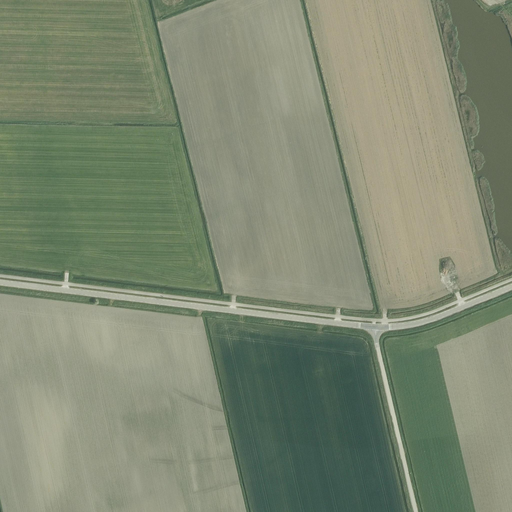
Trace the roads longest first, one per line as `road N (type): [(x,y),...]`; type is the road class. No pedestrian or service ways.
road 1 (tertiary): [(0,282),(375,327)]
road 2 (unclassified): [(414,511),(375,327)]
road 3 (tertiary): [(375,327),(430,320),(511,286)]
